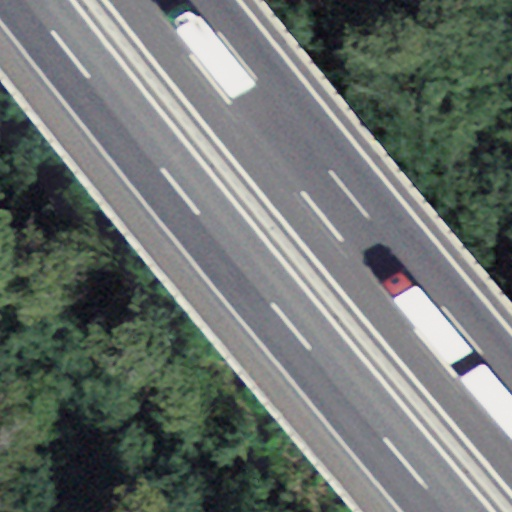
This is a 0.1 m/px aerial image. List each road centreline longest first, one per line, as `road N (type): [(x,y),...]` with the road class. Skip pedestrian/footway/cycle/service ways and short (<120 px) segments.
road 1 (motorway): [(37,0),(443,511)]
road 2 (motorway): [(511,413),(307,172),(177,0)]
